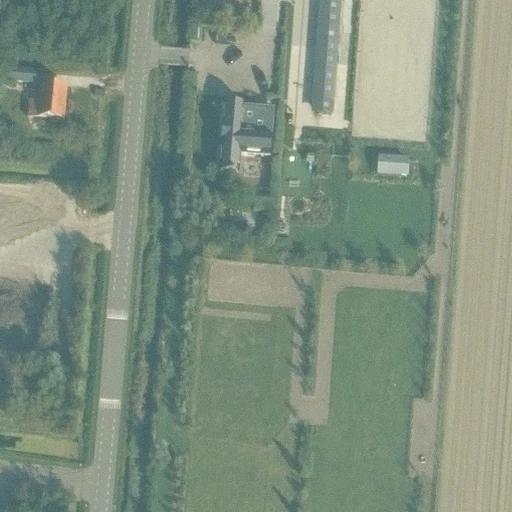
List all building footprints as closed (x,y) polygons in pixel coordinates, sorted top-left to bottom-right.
[(320,0),(312,112),(331,114),(339,0),(320,0)] [(231,46),(232,21),(219,21),(217,45),(231,46)] [(278,44),(264,42),(259,99),(274,100),(278,44)] [(10,70),(10,84),(41,87),(43,73),(10,70)] [(28,103),(27,120),(64,124),(68,92),(40,89),(38,104),(28,103)] [(225,108),(219,175),(231,176),(231,177),(233,177),(233,176),(237,177),(239,156),(269,158),(270,140),(273,112),(243,109),(225,108)] [(409,160),(378,158),(377,175),(408,177),(409,160)] [(245,235),(246,222),(215,221),(215,234),(245,235)]
